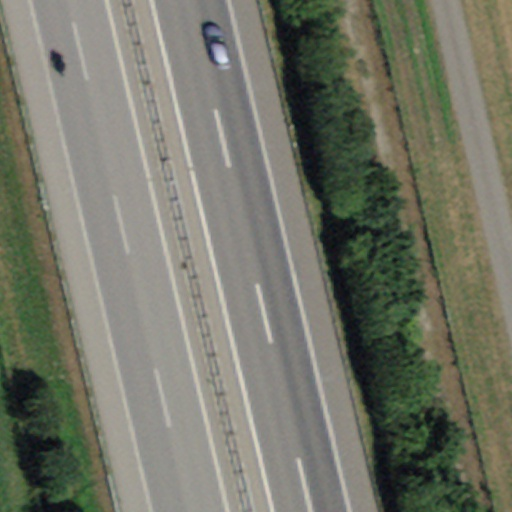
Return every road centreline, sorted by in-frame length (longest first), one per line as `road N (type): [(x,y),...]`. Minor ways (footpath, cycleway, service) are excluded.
road 1 (motorway): [(304,511),(183,0)]
road 2 (motorway): [(65,0),(184,511)]
road 3 (track): [(511,311),(438,0)]
